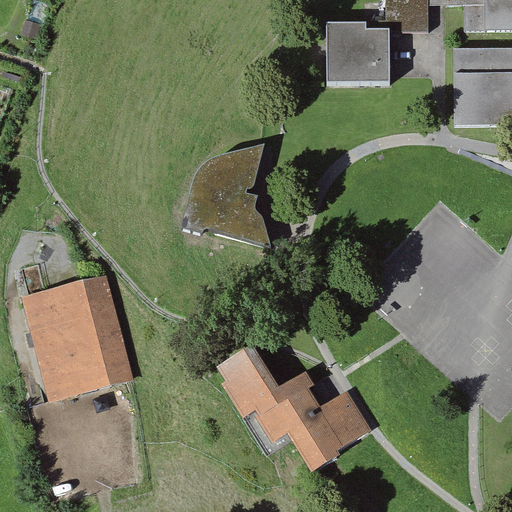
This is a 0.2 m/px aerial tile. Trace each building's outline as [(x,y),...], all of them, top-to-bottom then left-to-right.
[(330,20),(331,89),(395,90),(393,34),(431,34),(432,5),(466,6),(464,39),(511,37),(511,0),(390,0),(388,20),(330,20)] [(511,49),(458,51),(456,132),(511,131),(511,49)] [(210,236),(274,250),(253,201),(270,148),(227,159),(202,167),(192,189),(189,206),(195,222),(210,236)] [(63,219),(43,216),(36,232),(60,235),(63,219)] [(382,267),(385,305),(422,301),(419,264),(382,267)] [(106,287),(32,305),(54,401),(129,383),(106,287)] [(313,475),(367,437),(342,397),(324,407),(307,377),(281,392),(257,353),(217,377),(273,460),(294,444),(313,475)]
